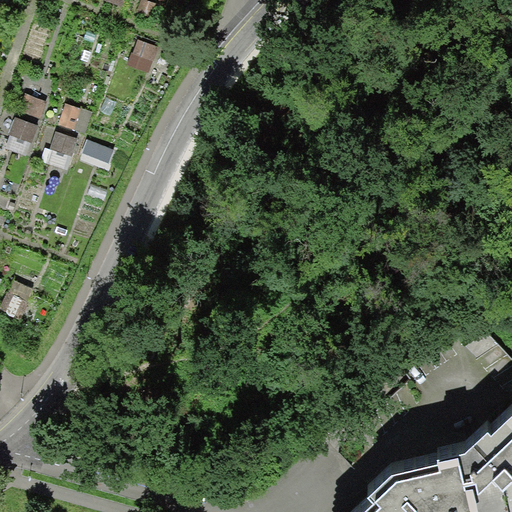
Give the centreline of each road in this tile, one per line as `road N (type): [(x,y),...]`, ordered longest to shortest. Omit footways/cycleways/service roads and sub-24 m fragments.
road 1 (unclassified): [(20,430),(55,393),(187,119),(277,0)]
road 2 (residential): [(20,430),(46,462),(224,511)]
road 3 (residential): [(325,511),(398,442),(477,388)]
